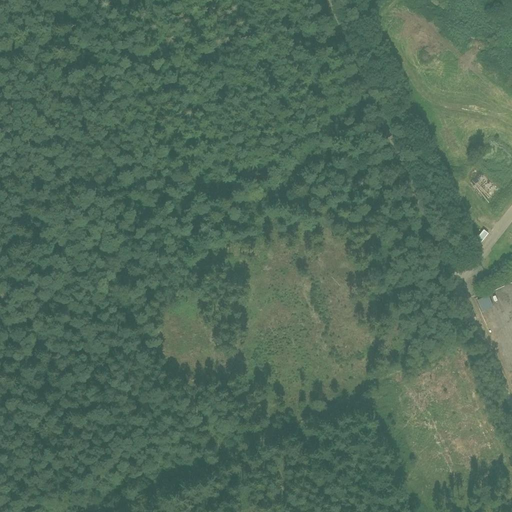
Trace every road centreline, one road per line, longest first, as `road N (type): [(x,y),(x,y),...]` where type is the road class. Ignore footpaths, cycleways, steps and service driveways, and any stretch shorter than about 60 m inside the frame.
road 1 (track): [(468,332),(104,511)]
road 2 (track): [(326,0),(451,293)]
road 3 (unclassified): [(451,293),(511,434)]
